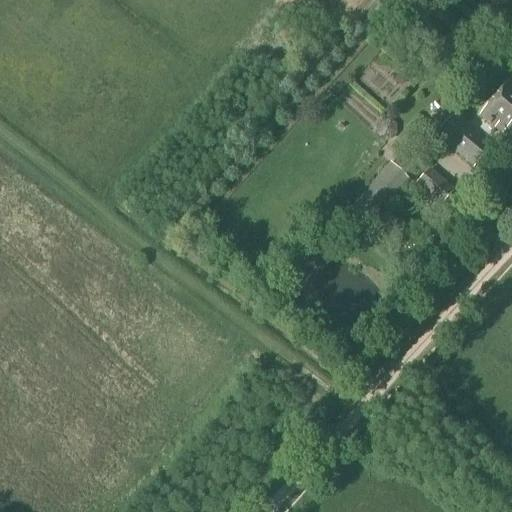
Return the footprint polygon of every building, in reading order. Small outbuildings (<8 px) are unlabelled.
[(469,24),(461,18),(454,28),(462,33),(469,24)] [(479,117),(511,145),(511,86),(508,83),(479,117)] [(436,136),(473,169),(491,149),(453,116),(436,136)] [(344,213),(362,229),(406,180),(389,164),(344,213)] [(433,195),(443,186),(430,172),(420,181),(433,195)] [(333,233),(342,241),(349,234),(340,226),(333,233)] [(215,241),(205,231),(198,238),(209,248),(215,241)] [(383,231),(376,237),(383,244),(390,238),(383,231)]
